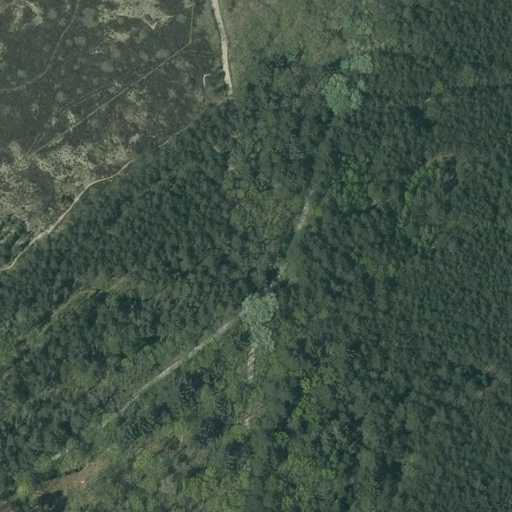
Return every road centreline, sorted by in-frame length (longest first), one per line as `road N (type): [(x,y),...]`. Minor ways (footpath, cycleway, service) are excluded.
road 1 (unknown): [(248,309),(232,185),(231,96),(214,0)]
road 2 (unknown): [(241,511),(250,334)]
